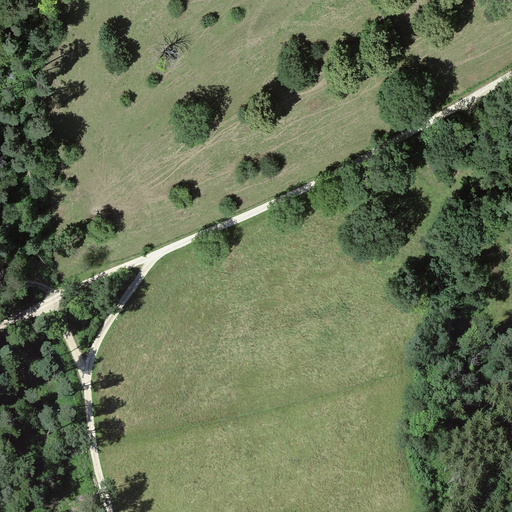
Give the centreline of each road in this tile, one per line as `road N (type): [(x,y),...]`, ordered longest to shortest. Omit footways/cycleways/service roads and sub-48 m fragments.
road 1 (track): [(511,77),(424,129),(150,260)]
road 2 (track): [(150,260),(106,322),(82,374),(110,511)]
road 3 (track): [(150,260),(0,326)]
